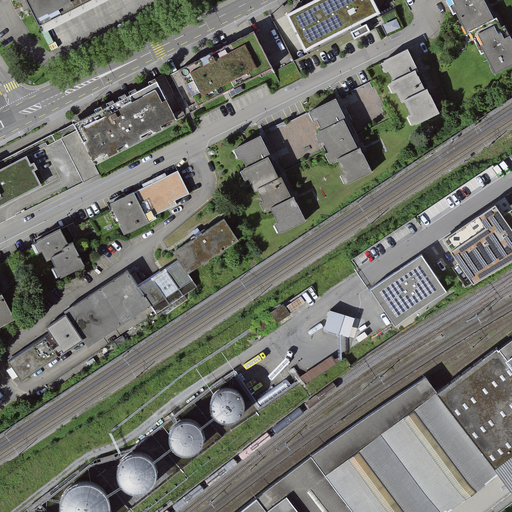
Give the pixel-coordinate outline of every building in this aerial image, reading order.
[(16,0),(19,7),(28,2),(41,29),(99,0),(16,0)] [(371,0),(318,0),(287,15),(304,52),(379,16),(371,0)] [(456,0),(473,35),(479,32),(500,76),(511,69),(511,25),(507,28),(493,0),(456,0)] [(172,73),(191,111),(226,93),(276,68),(273,61),(257,30),(199,59),(189,64),(172,73)] [(448,113),(415,48),(386,63),(396,83),(393,84),(399,95),(405,92),(417,115),(414,117),(419,128),(448,113)] [(73,121),(94,161),(178,118),(157,78),(73,121)] [(335,100),(310,111),(320,132),(317,133),(326,153),(323,154),(328,164),(337,160),(348,184),(373,173),(361,146),(357,148),(335,100)] [(258,136),(236,145),(245,165),(242,167),(251,188),(256,186),(261,197),(255,200),(259,210),(269,205),(274,218),(270,220),(276,233),(307,219),(294,191),(289,193),(279,173),(275,174),(258,136)] [(0,169),(0,206),(43,186),(28,156),(0,169)] [(182,170),(114,202),(129,233),(154,222),(151,216),(194,196),(182,170)] [(511,207),(511,206),(505,198),(474,219),(443,241),(473,286),(511,262),(511,207)] [(59,332),(14,360),(27,381),(87,342),(91,348),(156,307),(160,314),(200,288),(192,276),(247,241),(232,217),(180,250),(185,257),(143,284),(134,271),(72,310),(75,314),(55,326),(59,332)] [(67,229),(41,242),(51,262),(57,259),(67,278),(93,265),(81,241),(75,244),(67,229)] [(371,290),(395,326),(445,292),(421,256),(371,290)] [(0,282),(0,328),(20,320),(9,293),(5,295),(0,282)] [(272,305),(277,315),(306,300),(300,290),(272,305)] [(353,317),(332,312),(327,330),(348,336),(353,317)] [(511,345),(511,344),(444,392),(498,465),(511,455),(511,345)] [(445,511),(497,473),(432,385),(425,376),(367,417),(310,457),(237,511),(445,511)] [(216,393),(212,397),(210,402),(209,407),(210,412),(213,417),(217,420),(222,422),(227,422),(232,421),(236,418),(239,414),(241,409),(241,404),(239,399),(236,394),(231,392),(226,391),(221,391),(216,393)] [(172,427),(170,432),(169,437),(170,442),(173,447),(178,450),(183,452),(188,452),(193,450),(198,447),(200,442),(202,437),(201,432),(199,427),(195,423),(191,421),(185,420),(180,421),(176,423),(172,427)] [(118,481),(121,486),(127,490),(133,492),(140,491),(146,489),(150,484),(153,478),(154,472),(153,466),(150,460),(145,456),(139,454),(133,453),(127,455),(121,458),(118,463),(116,469),(116,476),(118,481)] [(59,511),(108,511),(109,508),(109,500),(105,492),(99,486),(92,482),(84,481),(75,482),(68,486),(63,493),(59,500),(59,509),(59,511)]
